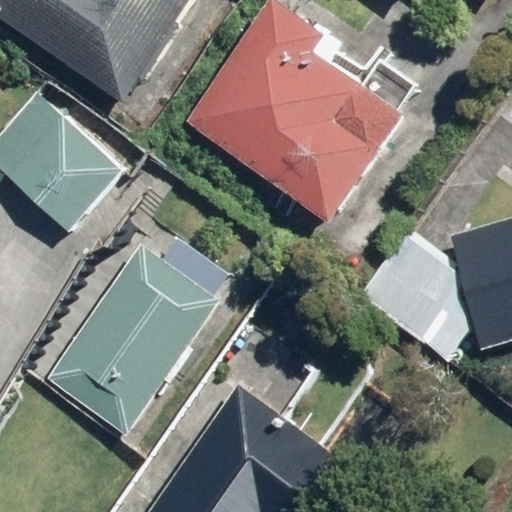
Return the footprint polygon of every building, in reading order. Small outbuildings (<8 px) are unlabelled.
[(0,0),(0,1),(150,100),(215,0),(0,0)] [(368,47),(375,38),(322,0),(290,0),(208,115),(357,222),(442,105),(429,96),(441,79),(402,51),(393,65),(368,47)] [(511,9),(511,0),(458,0),(497,30),(511,9)] [(56,82),(0,144),(0,158),(85,235),(148,164),(56,82)] [(511,214),(465,228),(475,266),(420,223),(373,284),(465,355),(491,321),(499,346),(511,342),(511,214)] [(245,298),(155,235),(54,376),(144,440),(245,298)] [(375,511),(403,470),(255,372),(162,511),(375,511)] [(46,420),(15,400),(0,422),(0,451),(18,463),(46,420)] [(40,511),(45,504),(7,481),(0,492),(0,511),(40,511)]
